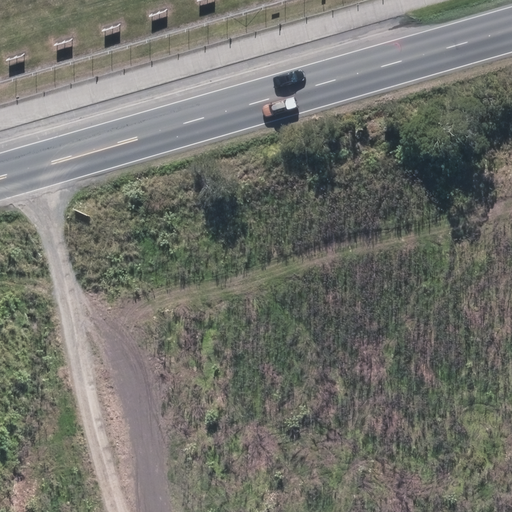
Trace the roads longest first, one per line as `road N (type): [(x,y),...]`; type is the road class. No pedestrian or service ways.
road 1 (secondary): [(511,24),(0,165)]
road 2 (track): [(27,157),(134,511)]
